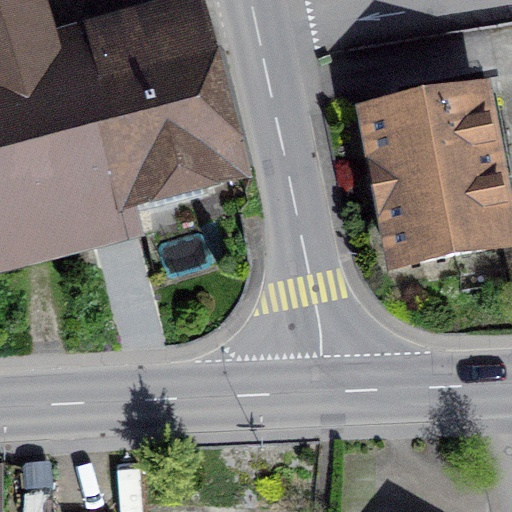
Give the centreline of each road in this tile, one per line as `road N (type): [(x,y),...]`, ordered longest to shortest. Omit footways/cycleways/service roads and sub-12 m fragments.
road 1 (tertiary): [(253,0),(311,287),(323,392)]
road 2 (secondary): [(0,406),(323,392)]
road 3 (secondary): [(323,392),(504,382)]
